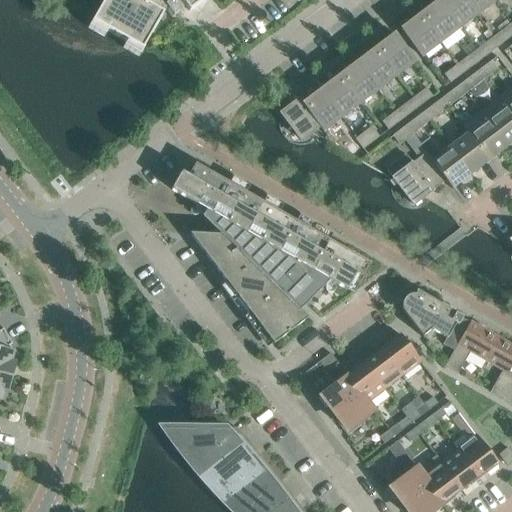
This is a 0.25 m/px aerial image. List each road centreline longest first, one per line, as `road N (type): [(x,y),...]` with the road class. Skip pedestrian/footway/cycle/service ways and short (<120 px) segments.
road 1 (residential): [(101,185),(343,0)]
road 2 (tertiary): [(43,511),(81,373),(76,311),(36,231)]
road 3 (residential): [(258,381),(101,185)]
road 4 (residential): [(258,381),(420,268)]
road 5 (residential): [(360,511),(258,381)]
